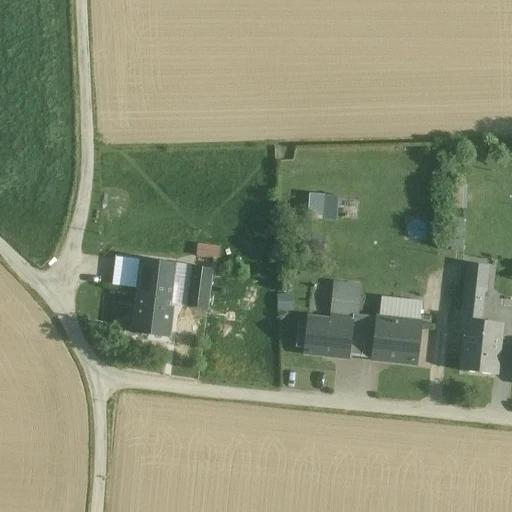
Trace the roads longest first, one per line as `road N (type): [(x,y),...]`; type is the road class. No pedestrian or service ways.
road 1 (unclassified): [(511,419),(100,376)]
road 2 (unclassified): [(80,0),(86,181),(77,241),(56,296)]
road 3 (unclassified): [(96,511),(100,376)]
